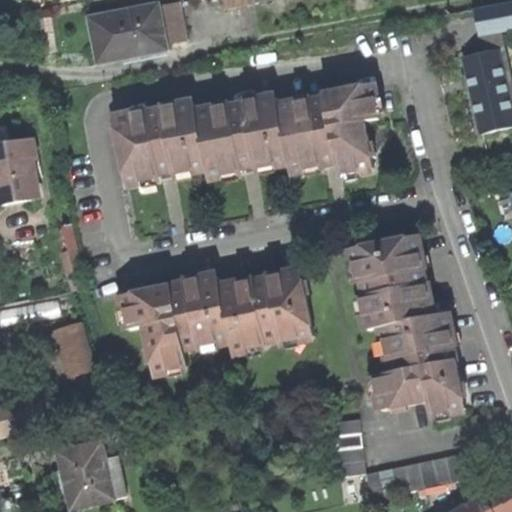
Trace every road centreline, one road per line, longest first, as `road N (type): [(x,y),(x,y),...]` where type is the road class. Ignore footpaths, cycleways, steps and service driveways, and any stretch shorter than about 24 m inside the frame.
road 1 (residential): [(450,192),(151,262),(126,256),(117,238),(97,132),(116,103),(216,81),(395,67),(420,78)]
road 2 (track): [(487,0),(110,73),(0,67)]
road 3 (residential): [(511,377),(450,192)]
